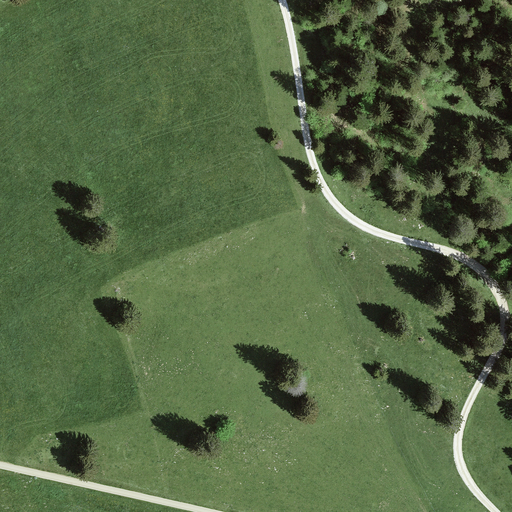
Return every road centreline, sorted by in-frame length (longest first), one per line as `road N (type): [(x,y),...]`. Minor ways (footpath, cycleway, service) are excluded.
road 1 (track): [(495,511),(458,451),(504,344),(500,301),(465,260),(362,228),(325,191),(306,141),(283,0)]
road 2 (unclassified): [(0,465),(209,511)]
